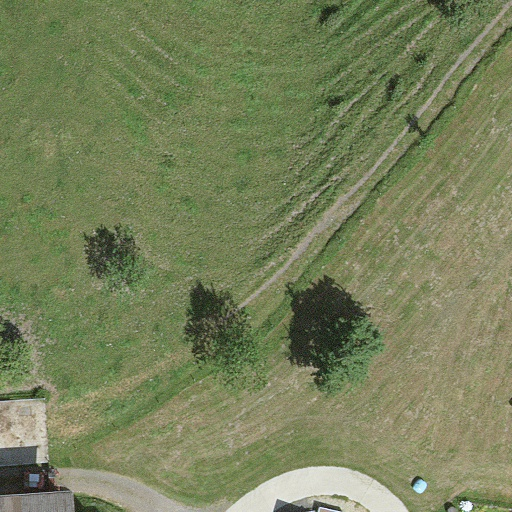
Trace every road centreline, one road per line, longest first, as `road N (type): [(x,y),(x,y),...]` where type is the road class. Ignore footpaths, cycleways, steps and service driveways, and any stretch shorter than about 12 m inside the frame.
road 1 (track): [(162,511),(124,491),(0,470)]
road 2 (track): [(395,511),(354,481),(331,478),(280,490),(245,511)]
